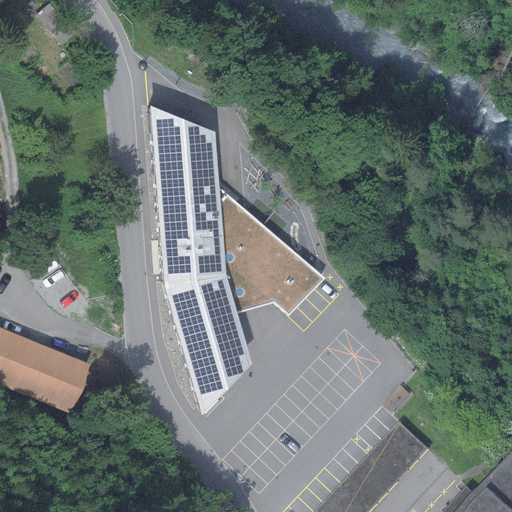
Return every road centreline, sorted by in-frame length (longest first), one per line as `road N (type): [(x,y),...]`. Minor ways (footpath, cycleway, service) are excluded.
road 1 (unclassified): [(78,0),(116,80),(152,380),(173,422),(242,511)]
road 2 (unknown): [(116,80),(349,377)]
road 3 (track): [(0,292),(10,254),(0,114)]
